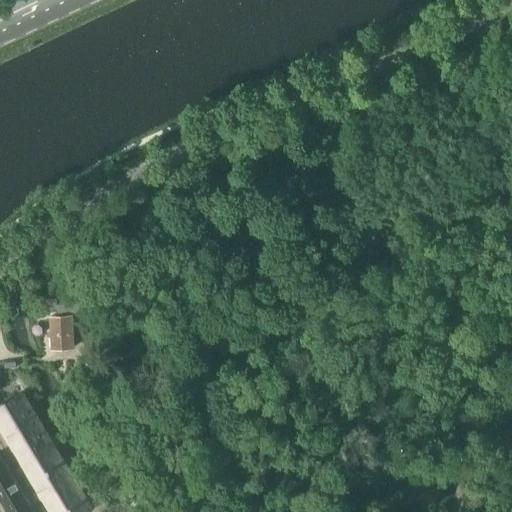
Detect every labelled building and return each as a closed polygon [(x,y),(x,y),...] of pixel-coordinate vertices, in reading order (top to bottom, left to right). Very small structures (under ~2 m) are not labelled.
[(78,312),(77,293),(57,294),(57,298),(58,310),(58,313),(78,312)] [(58,310),(57,298),(45,299),(45,300),(40,300),(41,311),(58,310)] [(93,306),(81,306),(81,322),(94,322),(93,306)] [(51,316),(53,348),(73,347),(72,315),(51,316)] [(23,391),(0,405),(0,425),(28,471),(52,511),(81,511),(92,506),(55,444),(51,437),(23,391)] [(58,433),(51,437),(55,444),(62,440),(58,433)] [(33,511),(12,474),(0,453),(0,498),(8,511),(33,511)]
